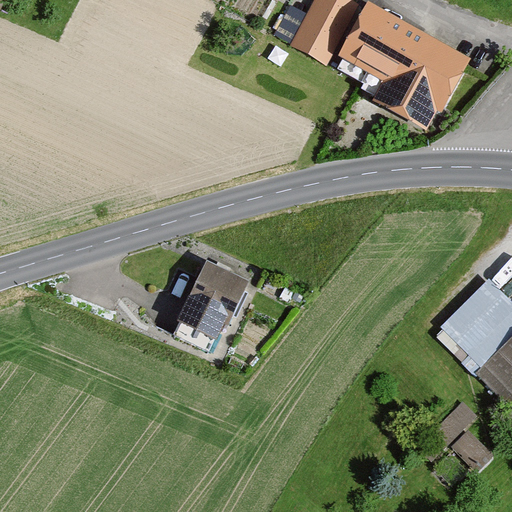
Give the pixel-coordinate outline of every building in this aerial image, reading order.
[(466,66),(363,9),(360,14),(334,0),(316,0),(306,18),(291,9),(273,41),(328,71),(333,62),(379,88),(367,111),(420,140),(432,119),(436,121),(466,66)] [(511,256),(495,274),(505,284),(511,276),(511,256)] [(174,323),(216,344),(245,286),(203,265),(174,323)] [(440,330),(470,360),(511,318),(511,309),(486,284),(440,330)] [(511,337),(474,375),(511,413),(511,337)] [(433,466),(457,489),(494,450),(467,425),(479,412),(464,397),(433,430),(451,447),(433,466)]
